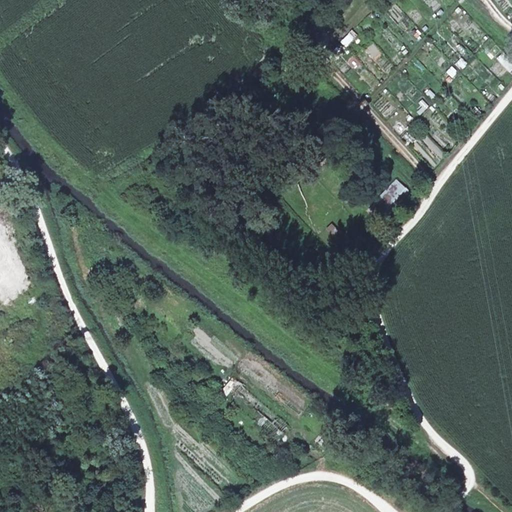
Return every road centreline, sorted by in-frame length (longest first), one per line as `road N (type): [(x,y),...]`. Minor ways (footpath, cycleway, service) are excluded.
road 1 (track): [(511,93),(377,263),(371,282),(376,319),(421,423),(469,473),(472,483),(449,511)]
road 2 (track): [(149,511),(147,472),(130,421),(0,145)]
road 3 (track): [(391,511),(367,488),(323,473),(274,485),(232,511)]
road 4 (track): [(321,59),(437,186)]
